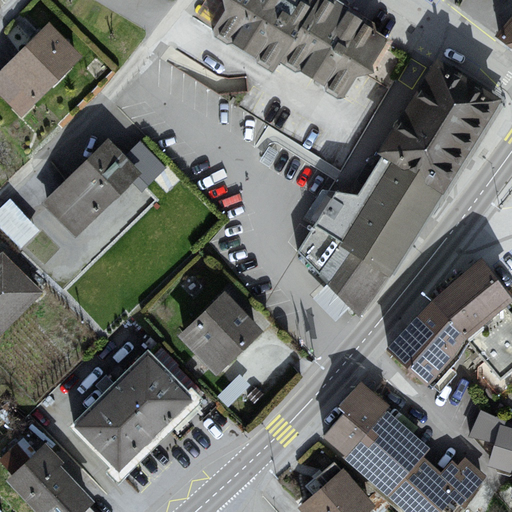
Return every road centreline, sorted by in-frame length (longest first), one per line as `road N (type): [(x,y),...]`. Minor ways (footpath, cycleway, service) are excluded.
road 1 (secondary): [(196,511),(353,353),(511,150)]
road 2 (unclassified): [(511,73),(412,0)]
